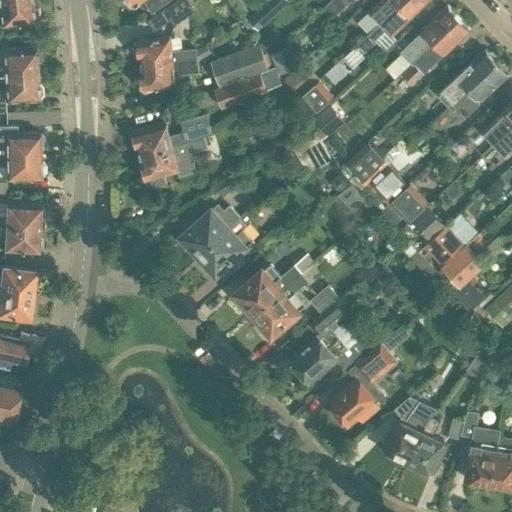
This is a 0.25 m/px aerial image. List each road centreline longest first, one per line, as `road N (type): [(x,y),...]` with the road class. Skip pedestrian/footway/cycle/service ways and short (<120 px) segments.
road 1 (residential): [(359,511),(157,290),(80,282)]
road 2 (tertiary): [(80,282),(88,115),(78,0)]
road 3 (tertiary): [(41,473),(80,282)]
